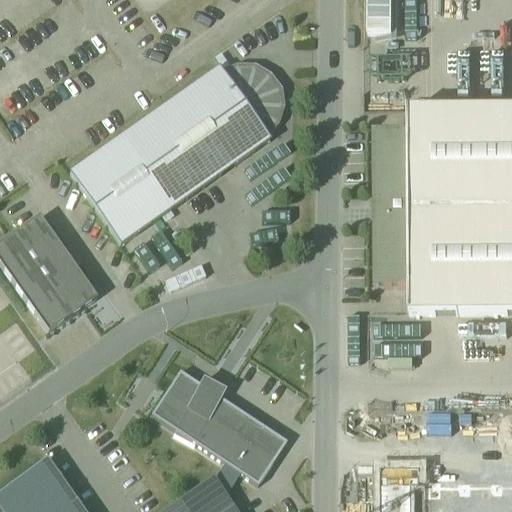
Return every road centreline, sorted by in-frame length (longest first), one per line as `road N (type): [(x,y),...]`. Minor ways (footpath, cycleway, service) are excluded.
road 1 (residential): [(326,289),(255,295),(168,318),(0,428)]
road 2 (residential): [(331,0),(326,289)]
road 3 (residential): [(326,289),(324,511)]
